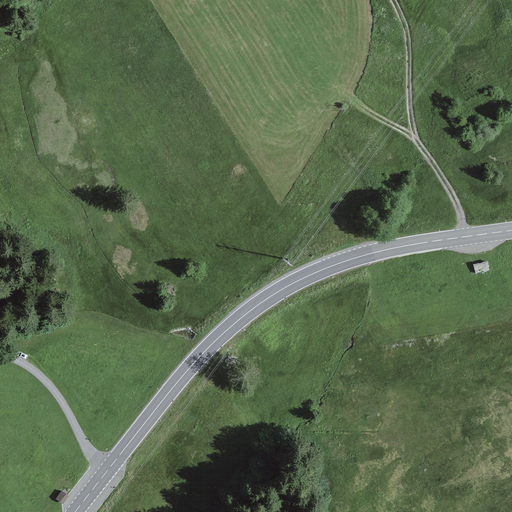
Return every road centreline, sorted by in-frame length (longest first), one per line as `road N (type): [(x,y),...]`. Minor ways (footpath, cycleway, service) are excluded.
road 1 (primary): [(511,230),(375,252),(305,277),(258,305),(207,348),(76,511)]
road 2 (track): [(351,100),(418,141),(456,202),(466,236)]
road 3 (track): [(105,474),(42,378),(0,354)]
road 4 (track): [(395,0),(408,30),(408,102),(418,141)]
